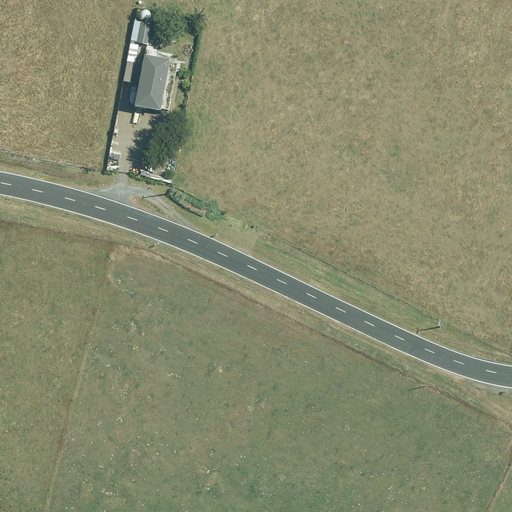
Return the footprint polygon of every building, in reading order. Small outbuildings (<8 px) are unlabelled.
[(142,23),(135,22),(131,42),(138,44),(142,23)] [(150,25),(143,24),(140,45),(147,46),(150,25)] [(127,63),(135,64),(138,46),(130,45),(127,63)] [(168,64),(145,60),(136,110),(159,114),(160,112),(168,113),(176,65),(168,64)] [(135,64),(127,63),(124,84),(132,85),(135,64)]
